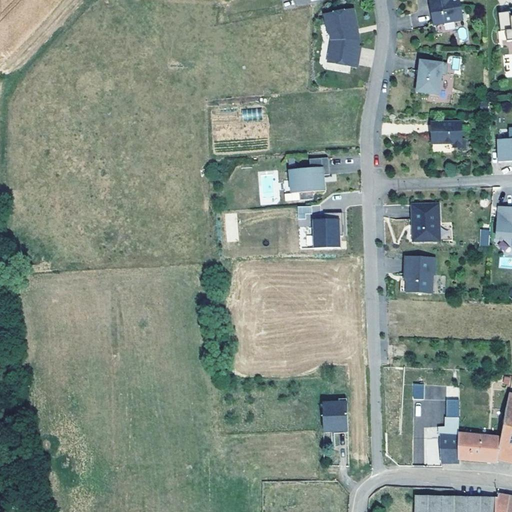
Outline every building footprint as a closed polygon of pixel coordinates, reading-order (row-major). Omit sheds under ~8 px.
[(433,0),(429,1),(434,24),(464,19),(460,0),(443,0),(442,0),(441,0),(433,0)] [(354,9),(325,14),(327,23),(328,31),(331,31),(332,40),(329,61),(358,65),(361,46),(358,45),(360,38),(357,39),(355,26),(357,26),(354,9)] [(510,12),(499,14),(501,32),(506,31),(507,42),(511,41),(511,16),(511,17),(510,12)] [(328,31),(327,23),(320,24),(323,40),(320,59),(319,61),(325,68),(327,68),(329,61),(332,40),(331,31),(328,31)] [(447,73),(449,63),(422,60),(420,70),(422,70),(421,77),(420,77),(418,91),(441,94),(443,73),(447,73)] [(461,121),(431,122),(432,143),(453,143),(453,147),(466,146),(465,138),(462,138),(461,121)] [(510,139),(499,139),(499,162),(511,161),(511,128),(510,128),(510,139)] [(311,169),(292,170),(293,185),(299,190),(299,201),(313,200),(313,193),(324,192),(323,176),(330,176),(329,159),(310,160),(311,169)] [(439,204),(413,205),(414,241),(440,240),(440,238),(439,223),(439,204)] [(511,207),(499,207),(497,238),(506,239),(511,244),(511,243),(511,207)] [(224,213),(226,242),(239,241),(237,212),(224,213)] [(321,221),(340,220),(340,235),(343,235),(342,214),(320,215),(321,221)] [(321,221),(308,221),(308,222),(309,239),(309,248),(341,247),(340,235),(340,220),(321,221)] [(309,239),(308,222),(300,223),(301,239),(309,239)] [(439,223),(440,238),(450,237),(449,222),(439,223)] [(489,246),(490,231),(483,230),(481,245),(489,246)] [(436,258),(406,257),(405,274),(408,274),(407,292),(433,293),(433,274),(435,274),(436,258)] [(424,399),(424,384),(412,384),(412,399),(424,399)] [(511,394),(509,393),(501,437),(498,459),(511,462),(511,394)] [(348,428),(347,402),(323,403),(324,430),(324,431),(332,431),(334,430),(334,428),(348,428)] [(439,426),(442,463),(460,463),(460,459),(458,432),(459,410),(446,409),(446,425),(439,426)] [(501,437),(458,432),(460,459),(467,460),(477,461),(498,462),(498,459),(501,437)] [(497,497),(492,497),(491,511),(511,511),(511,496),(497,494),(497,497)] [(491,511),(492,497),(414,496),(413,511),(491,511)]
